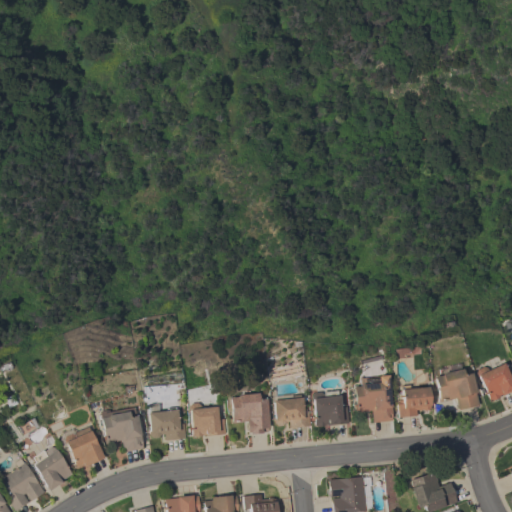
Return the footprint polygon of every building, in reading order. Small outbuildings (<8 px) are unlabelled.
[(511,389),(500,395),(500,394),(496,396),(496,397),(490,400),(489,399),(487,400),(474,374),(475,368),(480,366),(485,367),(486,369),(500,362),(505,373),(511,371),(511,373),(511,389)] [(460,368),(461,374),(470,372),(475,392),(473,392),(476,404),(456,409),(453,398),(438,401),(432,377),(440,375),(439,373),(460,368)] [(385,375),(389,415),(389,420),(370,422),(369,410),(362,411),(353,412),(350,386),(357,386),(356,378),(376,376),(385,375)] [(396,416),(394,404),(397,404),(396,400),(400,400),(398,386),(407,385),(407,388),(426,387),(428,408),(426,408),(426,409),(421,410),(420,409),(413,410),(414,415),(396,416)] [(338,407),(344,406),(345,423),(325,425),(325,424),(321,424),(321,425),(313,426),(313,425),(311,425),(308,400),(307,395),(310,392),(317,392),(320,394),(320,391),(334,390),(335,395),(336,395),(338,407)] [(254,393),(255,399),(263,398),(266,431),(246,433),(245,420),(228,422),(226,397),(234,397),(234,395),(254,393)] [(269,400),(269,396),(288,394),(288,395),(297,394),(297,396),(298,396),(300,408),(302,408),(303,411),(305,410),(307,425),(286,427),(286,421),(282,422),(279,425),(274,425),(271,423),(268,400),(269,400)] [(147,412),(146,404),(155,403),(155,410),(164,409),(164,401),(172,400),(173,409),(174,409),(176,424),(181,423),(183,438),(162,440),(162,433),(158,434),(156,437),(150,437),(147,435),(144,412),(147,412)] [(215,419),(221,418),(222,433),(203,435),(203,434),(198,435),(197,436),(193,437),(191,435),(189,435),(187,410),(185,410),(185,406),(188,403),(194,403),(197,405),(197,407),(213,406),(215,419)] [(121,452),(119,439),(114,440),(114,441),(103,443),(97,411),(106,409),(106,412),(131,407),(133,415),(134,415),(140,448),(121,452)] [(62,454),(55,439),(58,433),(68,429),(74,431),(86,426),(94,443),(101,457),(81,466),(80,463),(73,467),(70,461),(71,460),(67,452),(62,454)] [(29,463),(32,462),(28,457),(39,450),(42,451),(43,450),(47,447),(51,447),(69,473),(58,481),(58,482),(46,490),(29,463)] [(40,491),(27,500),(22,492),(20,494),(20,495),(22,494),(24,498),(23,499),(25,501),(11,511),(0,493),(0,474),(1,474),(1,475),(14,467),(11,463),(17,459),(20,463),(21,462),(40,491)] [(453,502),(422,511),(420,505),(414,507),(407,487),(409,486),(407,479),(431,471),(434,480),(433,480),(435,486),(447,482),(453,502)] [(367,477),(368,485),(367,486),(369,509),(364,509),(364,510),(346,511),(330,511),(329,498),(337,497),(336,495),(327,496),(325,479),(360,476),(361,478),(367,477)] [(197,511),(163,511),(162,499),(174,497),(174,496),(190,494),(190,496),(195,495),(197,511)] [(236,511),(201,511),(200,501),(208,500),(208,496),(229,494),(229,495),(234,494),(236,511)] [(258,494),(259,499),(266,498),(266,497),(271,496),(272,498),(273,497),(274,511),(247,511),(247,508),(241,509),(240,496),(258,494)]
